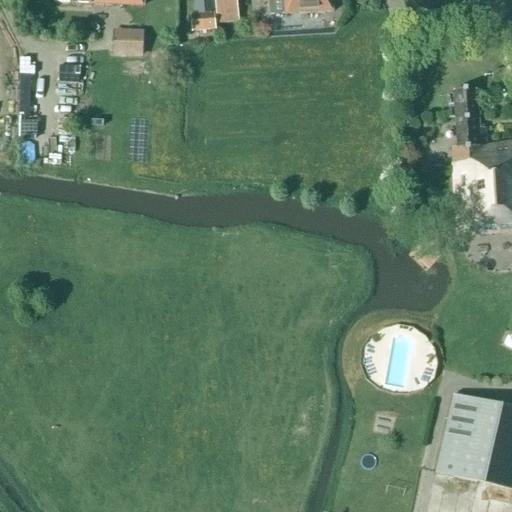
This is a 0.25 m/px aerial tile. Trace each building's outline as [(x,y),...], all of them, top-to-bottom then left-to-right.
[(212,15),(211,0),(194,0),(195,16),(189,16),(191,32),(215,31),(214,15),(212,15)] [(214,0),(217,23),(238,22),(236,0),(214,0)] [(285,14),(285,15),(332,12),(331,0),(268,0),(269,0),(270,15),(285,14)] [(142,57),(143,32),(114,31),(113,56),(142,57)] [(82,78),(82,57),(61,57),(61,78),(82,78)] [(457,237),(511,233),(511,143),(486,145),(484,127),(478,127),(476,90),(454,91),(457,148),(452,148),(457,237)] [(511,409),(454,396),(436,475),(511,492),(511,409)]
